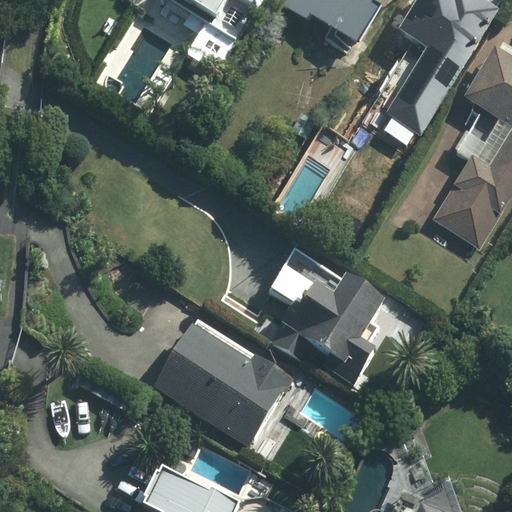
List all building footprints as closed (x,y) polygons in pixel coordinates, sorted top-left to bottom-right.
[(313,30),(316,24),(360,48),(369,31),(377,36),(388,16),(381,12),(387,0),(178,0),(178,2),(223,28),(237,4),(264,19),(274,0),(283,0),(281,4),(295,12),(291,18),(313,30)] [(479,0),(429,0),(405,40),(430,56),(415,80),(404,73),(389,98),(398,104),(388,119),(425,142),(503,14),(479,0)] [(511,53),(503,48),(467,107),(498,126),(437,225),(483,254),(511,206),(511,53)] [(309,295),(274,350),(292,362),(303,344),(333,364),(365,385),(383,358),(370,349),(381,332),(361,319),(374,299),(297,248),(279,275),(309,295)] [(219,295),(190,275),(177,293),(207,314),(219,295)] [(254,369),(199,334),(161,395),(256,455),(299,388),(258,362),(254,369)] [(241,511),(165,471),(142,511),(241,511)]
